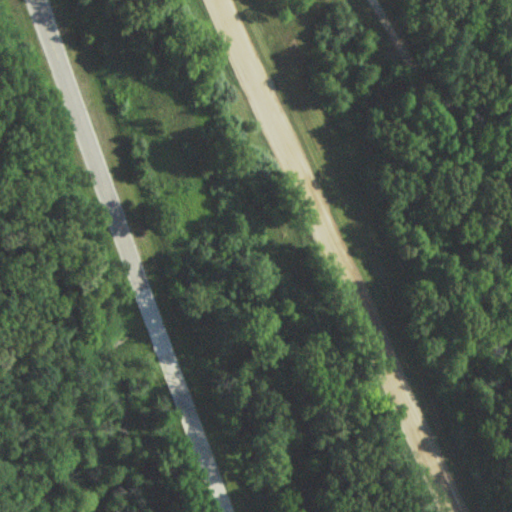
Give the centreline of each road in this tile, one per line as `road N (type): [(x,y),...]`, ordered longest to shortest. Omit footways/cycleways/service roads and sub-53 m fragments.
road 1 (residential): [(447,511),(215,0)]
road 2 (track): [(372,0),(426,83),(456,106),(511,108)]
